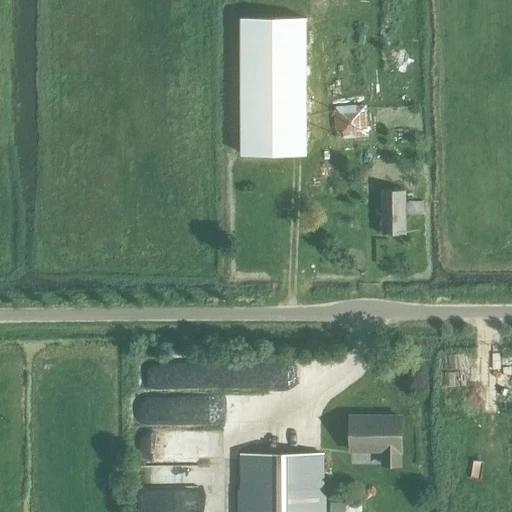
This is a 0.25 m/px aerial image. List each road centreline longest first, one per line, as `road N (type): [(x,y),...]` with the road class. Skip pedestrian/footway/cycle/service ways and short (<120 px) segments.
road 1 (unclassified): [(0,313),(511,311)]
road 2 (track): [(239,511),(238,449),(253,417),(304,415),(353,372),(368,310)]
